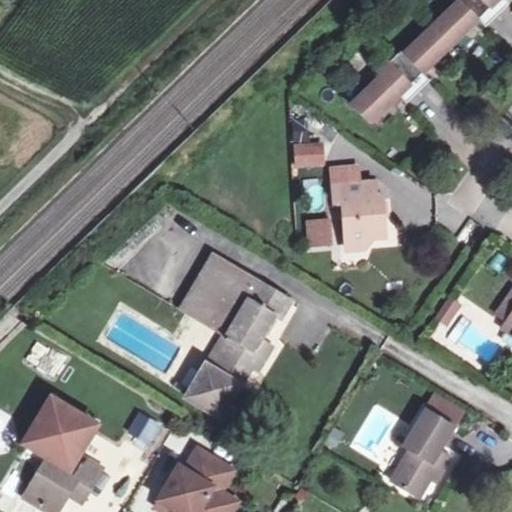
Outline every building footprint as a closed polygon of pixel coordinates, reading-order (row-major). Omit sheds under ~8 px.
[(461,0),(462,1),(435,27),(452,46),(480,20),(487,27),(499,16),(483,0),(461,0)] [(483,0),(499,16),(511,5),(506,0),(483,0)] [(452,46),(435,27),(406,54),(403,50),(391,61),(419,92),(431,80),(424,73),(452,46)] [(419,92),(391,61),(379,73),(382,76),(352,105),(374,120),(400,95),(407,103),(419,92)] [(323,141),(291,143),(292,169),(324,167),(323,141)] [(343,201),(346,238),(365,236),(384,235),(382,197),(376,197),(375,180),(334,183),(335,201),(343,201)] [(304,218),(305,249),(331,247),(329,217),(304,218)] [(366,246),(365,236),(346,238),(346,248),(366,246)] [(212,371),(206,366),(187,396),(218,414),(235,385),(239,387),(251,368),(259,354),(254,351),(261,340),(275,317),(280,320),(291,301),(213,253),(180,308),(224,334),(231,339),(212,371)] [(507,322),(511,314),(511,289),(495,314),(507,322)] [(435,314),(445,321),(459,301),(449,294),(435,314)] [(511,314),(507,322),(503,328),(511,333),(511,314)] [(231,339),(224,334),(206,366),(212,371),(231,339)] [(272,347),(261,340),(254,351),(259,354),(251,368),(257,372),(272,347)] [(419,499),(430,480),(438,466),(432,462),(440,448),(453,427),(426,410),(404,447),(410,450),(391,481),(419,499)] [(138,411),(124,433),(147,448),(161,425),(138,411)] [(72,489),(84,497),(101,467),(87,459),(83,465),(51,446),(25,491),(41,500),(38,506),(47,511),(58,511),(67,497),(72,489)] [(452,456),(440,448),(432,462),(438,466),(430,480),(436,484),(452,456)] [(229,511),(236,503),(219,492),(232,471),(198,450),(186,472),(179,468),(161,500),(178,510),(180,508),(186,511),(229,511)] [(72,489),(67,497),(80,504),(84,497),(72,489)] [(178,510),(161,500),(156,506),(167,511),(186,511),(180,508),(178,510)]
